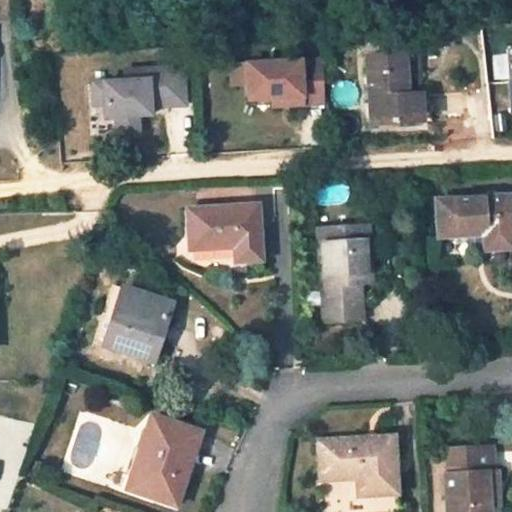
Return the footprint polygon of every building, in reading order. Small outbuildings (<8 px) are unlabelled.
[(0,0),(0,22),(12,22),(10,0),(0,0)] [(371,123),(421,120),(419,95),(406,96),(403,54),(366,57),(371,123)] [(419,95),(416,54),(403,54),(406,96),(419,95)] [(323,104),(321,60),(248,63),(249,83),(250,99),(273,98),(284,97),(285,106),(323,104)] [(249,83),(248,63),(232,64),(233,84),(249,83)] [(150,116),(150,107),(185,106),(183,68),(125,70),(125,82),(93,83),(94,106),(104,105),(105,118),(116,117),(116,134),(139,133),(138,116),(150,116)] [(284,97),(273,98),(273,106),(285,106),(284,97)] [(290,186),(273,187),(274,216),(291,215),(290,186)] [(486,249),(511,247),(511,233),(509,197),(437,201),(439,235),(485,232),(486,249)] [(256,205),(188,210),(191,250),(235,247),(236,260),(259,259),(256,205)] [(334,216),(318,217),(319,228),(335,228),(334,216)] [(319,228),(324,323),(362,321),(361,302),(344,303),(342,286),(360,285),(372,284),(368,226),(335,228),(319,228)] [(122,287),(112,284),(102,315),(111,319),(122,287)] [(344,303),(361,302),(360,285),(342,286),(344,303)] [(102,315),(93,341),(127,353),(153,362),(173,303),(122,287),(111,319),(102,315)] [(93,341),(89,353),(123,365),(127,353),(93,341)] [(175,505),(200,433),(151,415),(126,488),(175,505)] [(359,494),(396,492),(392,437),(318,442),(320,479),(357,477),(359,494)] [(448,473),(445,473),(447,511),(489,511),(488,490),(499,489),(498,470),(493,470),(492,446),(447,449),(448,473)]
